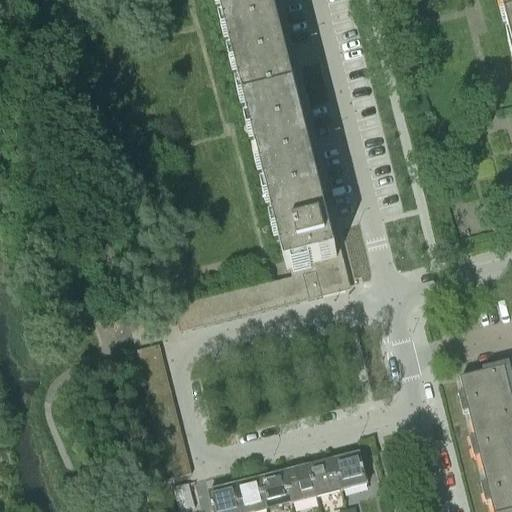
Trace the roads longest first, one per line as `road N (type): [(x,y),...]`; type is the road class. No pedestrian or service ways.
road 1 (residential): [(388,299),(177,352),(203,463),(416,407)]
road 2 (residential): [(388,299),(313,0)]
road 3 (residential): [(388,299),(511,266)]
